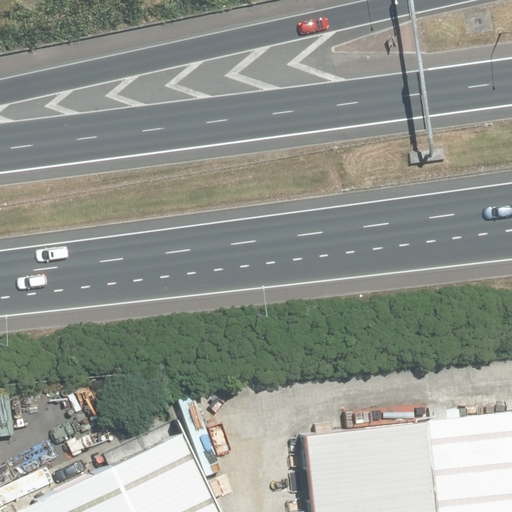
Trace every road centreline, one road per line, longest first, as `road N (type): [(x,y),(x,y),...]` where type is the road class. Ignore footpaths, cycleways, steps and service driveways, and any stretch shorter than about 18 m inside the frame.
road 1 (motorway): [(0,147),(511,82)]
road 2 (motorway): [(0,96),(421,0)]
road 3 (motorway): [(392,226),(0,276)]
road 4 (motorway): [(511,208),(392,226)]
road 5 (motorway): [(511,221),(392,226)]
